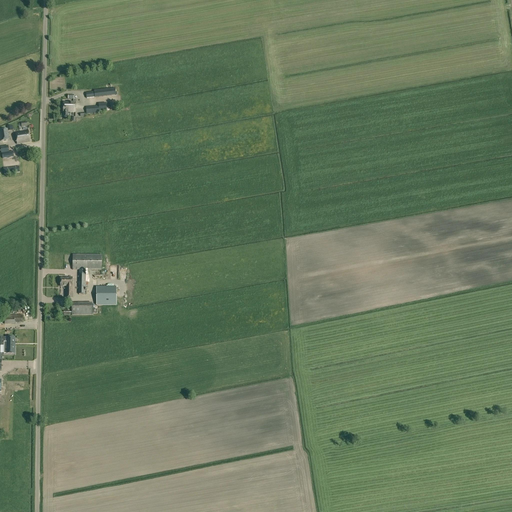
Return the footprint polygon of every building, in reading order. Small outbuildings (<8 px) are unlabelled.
[(112,96),(111,89),(94,90),(94,92),(86,93),(86,98),(95,97),(95,98),(112,96)] [(75,113),(75,109),(75,104),(75,103),(63,102),(63,104),(63,109),(63,113),(63,117),(68,117),(68,115),(70,115),(70,113),(75,113)] [(98,103),(99,106),(86,107),(86,114),(99,113),(99,111),(106,111),(106,103),(98,103)] [(8,130),(1,130),(0,130),(0,140),(0,142),(9,140),(8,131),(8,130)] [(28,131),(15,134),(17,144),(30,142),(28,131)] [(8,146),(0,147),(1,153),(2,153),(3,159),(14,157),(13,151),(9,152),(8,146)] [(73,270),(79,270),(86,270),(102,270),(102,255),(73,255),(73,270)] [(60,278),(60,287),(67,287),(72,287),(72,278),(65,278),(60,278)] [(96,287),(96,306),(116,305),(116,287),(96,287)] [(72,305),(72,311),(64,311),(64,315),(70,315),(70,314),(72,314),(72,315),(74,315),(92,315),(92,307),(92,305),(83,305),(83,304),(80,304),(80,305),(72,305)] [(23,322),(23,315),(5,316),(5,325),(15,325),(15,323),(23,322)] [(6,342),(4,342),(4,346),(15,346),(15,338),(6,338),(6,342)] [(15,354),(15,346),(4,346),(4,354),(15,354)]
